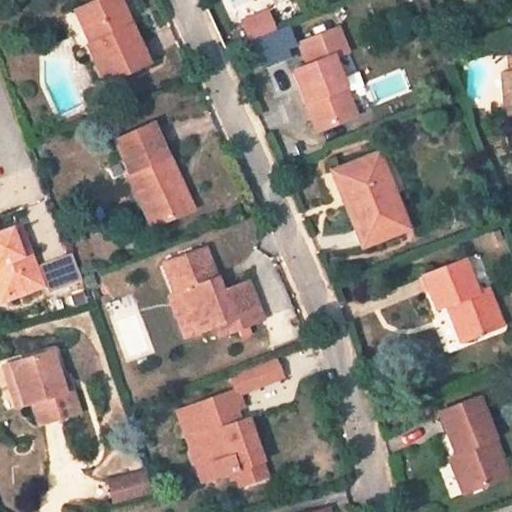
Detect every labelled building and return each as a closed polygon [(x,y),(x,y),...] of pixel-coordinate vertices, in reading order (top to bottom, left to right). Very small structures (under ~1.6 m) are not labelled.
[(147,63),(116,0),(102,0),(75,13),(90,44),(88,46),(106,83),(147,63)] [(251,43),(254,42),(274,34),(266,15),(243,24),(251,43)] [(289,50),(298,46),(290,27),(274,34),(254,42),(265,70),(292,59),(289,50)] [(347,50),(337,27),(301,43),(310,65),(293,72),(316,129),(353,114),(331,56),(347,50)] [(511,117),(511,72),(500,74),(504,118),(511,117)] [(152,225),(192,208),(167,155),(166,156),(151,124),(119,139),(117,142),(131,171),(128,172),(152,225)] [(405,227),(376,154),(332,171),(361,245),(405,227)] [(0,281),(6,296),(41,283),(19,226),(0,232),(0,281)] [(204,249),(164,265),(176,295),(181,293),(196,333),(215,325),(230,320),(235,330),(260,320),(246,283),(221,292),(204,249)] [(70,255),(40,266),(50,290),(79,279),(70,255)] [(461,340),(501,325),(487,288),(476,292),(463,259),(423,275),(436,309),(447,305),(461,340)] [(186,337),(196,333),(181,293),(176,295),(171,298),(186,337)] [(219,336),(235,330),(230,320),(215,325),(219,336)] [(50,352),(12,364),(25,402),(33,399),(41,424),(78,412),(71,389),(62,392),(50,352)] [(272,353),(228,369),(237,391),(281,375),(272,353)] [(237,391),(212,400),(178,411),(189,441),(197,438),(210,477),(239,468),(241,475),(236,477),(239,485),(266,475),(246,417),(234,422),(231,413),(243,410),(237,391)] [(506,476),(477,397),(439,412),(469,491),(506,476)] [(202,480),(210,477),(197,438),(189,441),(202,480)] [(108,479),(117,506),(159,494),(150,467),(108,479)]
